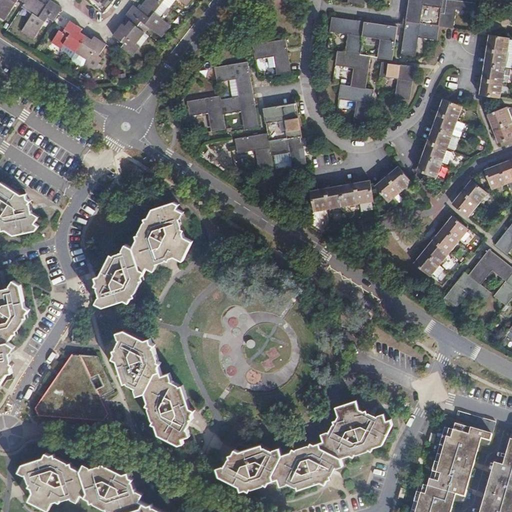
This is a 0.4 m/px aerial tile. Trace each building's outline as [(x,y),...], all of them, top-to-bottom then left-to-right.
[(18,0),(21,0),(25,3),(26,0),(0,0),(0,1),(0,16),(5,20),(18,0)] [(48,18),(54,21),(59,14),(63,8),(50,0),(47,6),(37,0),(26,0),(25,3),(22,7),(33,14),(22,31),(34,39),(48,18)] [(125,17),(130,21),(137,27),(138,27),(142,22),(163,37),(172,26),(161,18),(169,8),(163,3),(159,0),(146,0),(139,10),(134,5),(125,17)] [(409,0),(406,21),(421,23),(424,0),(409,0)] [(424,0),(421,23),(439,26),(443,0),(424,0)] [(443,0),(439,26),(453,28),(457,8),(475,11),(476,0),(443,0)] [(348,33),(346,53),(360,55),(363,37),(365,22),(332,17),(330,30),(348,33)] [(76,52),(86,36),(81,32),(83,29),(70,21),(65,29),(63,32),(59,30),(52,42),(62,49),(64,45),(76,52)] [(125,44),(122,47),(133,56),(140,47),(136,44),(145,33),(138,27),(137,27),(130,21),(126,26),(122,24),(113,36),(120,41),(125,44)] [(421,23),(406,21),(401,53),(414,55),(417,37),(437,40),(439,26),(421,23)] [(398,27),(365,22),(363,37),(395,42),(398,27)] [(140,47),(149,36),(145,33),(136,44),(140,47)] [(495,35),(492,51),(507,53),(510,39),(510,38),(495,35)] [(102,53),(107,45),(94,36),(92,40),(86,36),(76,52),(77,53),(88,60),(86,64),(95,70),(103,58),(100,57),(102,53)] [(360,55),(371,57),(393,60),(395,42),(363,37),(360,55)] [(255,59),(267,57),(274,56),(275,67),(276,70),(277,75),(292,72),(286,39),(253,44),(255,59)] [(492,51),(490,66),(505,68),(507,53),(492,51)] [(354,67),(351,86),(366,88),(371,57),(360,55),(346,53),(338,52),(335,64),(354,67)] [(86,64),(88,60),(77,53),(74,59),(74,61),(82,66),(84,66),(86,64)] [(274,56),(267,57),(269,68),(275,67),(274,56)] [(382,61),(380,75),(398,78),(395,97),(410,100),(415,67),(382,61)] [(241,96),(253,94),(248,62),(215,67),(218,82),(238,79),(240,92),(241,96)] [(490,66),(487,80),(502,83),(505,68),(490,66)] [(487,80),(485,95),(500,98),(502,83),(487,80)] [(366,88),(351,86),(340,85),(339,98),(357,101),(354,121),(369,123),(374,90),(366,88)] [(221,99),(224,114),(243,111),(247,129),(259,127),(253,94),(241,96),(233,97),(221,99)] [(221,96),(215,96),(188,101),(190,116),(210,113),(213,131),(226,129),(224,114),(221,99),(221,96)] [(443,99),(438,114),(443,116),(448,101),(443,99)] [(448,101),(443,116),(457,121),(463,106),(448,101)] [(264,108),(266,123),(299,118),(297,103),(264,108)] [(487,114),(492,129),(511,121),(511,120),(507,107),(487,114)] [(438,114),(433,128),(438,130),(443,116),(438,114)] [(443,116),(438,130),(452,135),(453,132),(457,121),(443,116)] [(299,118),(266,123),(268,133),(269,141),(302,135),(299,118)] [(511,121),(492,129),(498,143),(511,137),(511,121)] [(433,128),(428,142),(433,144),(438,130),(433,128)] [(438,130),(433,144),(447,149),(448,147),(452,135),(438,130)] [(269,141),(268,133),(235,139),(238,153),(256,151),(259,168),(273,166),(271,155),(269,141)] [(269,141),(271,155),(291,152),(294,171),(307,169),(302,135),(269,141)] [(428,142),(423,156),(428,158),(433,144),(428,142)] [(433,144),(428,158),(442,163),(442,162),(447,150),(447,149),(433,144)] [(447,150),(442,162),(447,164),(451,152),(447,150)] [(428,158),(423,156),(417,171),(422,173),(428,158)] [(428,158),(422,173),(437,178),(442,163),(428,158)] [(511,159),(499,164),(507,183),(511,181),(511,159)] [(507,183),(499,164),(484,170),(492,189),(507,183)] [(398,166),(387,176),(390,180),(402,171),(398,166)] [(402,171),(390,180),(400,192),(412,183),(402,171)] [(390,180),(387,176),(375,186),(379,190),(390,180)] [(390,180),(379,190),(389,202),(400,192),(390,180)] [(472,180),(462,192),(478,205),(488,193),(472,180)] [(0,227),(2,227),(2,229),(5,229),(14,235),(36,230),(39,225),(35,223),(39,216),(34,212),(32,213),(31,210),(28,210),(26,207),(30,200),(27,198),(22,199),(22,195),(2,182),(0,184),(0,227)] [(356,188),(359,203),(374,201),(371,185),(356,188)] [(341,191),(344,206),(359,203),(356,188),(341,191)] [(327,194),(329,209),(344,206),(341,191),(327,194)] [(478,205),(462,192),(452,203),(468,217),(478,205)] [(327,194),(312,196),(314,211),(329,209),(327,194)] [(138,239),(133,247),(140,268),(145,270),(147,266),(155,270),(157,265),(157,262),(159,262),(158,258),(163,257),(169,260),(170,257),(168,250),(172,249),(175,255),(185,260),(193,252),(192,241),(184,237),(182,232),(184,229),(181,228),(182,226),(179,218),(181,217),(183,212),(176,208),(178,203),(173,201),(153,208),(148,217),(145,218),(146,221),(144,221),(139,233),(139,234),(137,235),(138,239)] [(453,216),(443,228),(459,241),(469,229),(453,216)] [(511,223),(496,245),(507,254),(511,247),(511,223)] [(443,228),(433,240),(449,253),(459,241),(443,228)] [(433,240),(423,252),(440,265),(449,253),(433,240)] [(140,268),(133,247),(126,244),(123,249),(123,251),(115,254),(114,255),(111,254),(101,275),(102,279),(98,281),(96,285),(102,287),(104,291),(100,293),(101,296),(99,296),(97,302),(104,306),(125,299),(129,301),(131,296),(135,295),(134,292),(136,292),(141,281),(141,279),(143,278),(142,275),(145,270),(140,268)] [(511,267),(489,250),(468,275),(481,285),(493,269),(507,280),(511,273),(511,267)] [(430,277),(432,274),(439,266),(440,265),(423,252),(414,263),(430,277)] [(439,266),(432,274),(437,278),(444,270),(439,266)] [(481,285),(468,275),(465,272),(444,298),(456,308),(469,292),(483,303),(491,293),(481,285)] [(511,273),(507,280),(495,296),(507,305),(511,298),(511,273)] [(0,336),(7,335),(11,337),(14,333),(17,332),(16,330),(18,329),(25,319),(25,317),(27,316),(27,313),(30,309),(26,306),(21,284),(14,280),(10,285),(10,287),(7,288),(8,291),(3,292),(0,289),(0,336)] [(155,372),(161,370),(159,365),(161,362),(158,360),(159,359),(155,347),(154,346),(155,344),(152,342),(150,337),(146,339),(126,329),(118,331),(120,337),(121,338),(120,341),(123,343),(121,347),(115,349),(116,353),(120,355),(118,359),(125,381),(128,380),(129,382),(137,386),(136,387),(138,393),(146,391),(155,372)] [(82,331),(73,330),(72,342),(82,343),(82,331)] [(7,335),(0,336),(0,385),(8,372),(7,368),(12,367),(13,364),(8,360),(7,356),(11,355),(10,352),(12,351),(15,346),(8,342),(11,337),(7,335)] [(87,418),(91,418),(104,419),(102,417),(106,412),(108,413),(105,406),(103,401),(100,402),(97,395),(99,394),(97,389),(94,390),(88,378),(91,377),(80,354),(80,357),(73,357),(73,354),(59,374),(61,376),(53,387),(51,386),(48,390),(50,392),(46,398),(43,397),(36,407),(39,407),(41,413),(39,414),(56,415),(58,412),(60,414),(66,414),(84,415),(85,414),(87,418)] [(162,375),(161,370),(155,372),(146,391),(149,401),(148,404),(150,405),(149,407),(153,418),(154,419),(153,422),(157,424),(160,433),(179,443),(184,441),(183,436),(190,434),(188,428),(187,427),(189,425),(185,423),(187,419),(193,417),(192,413),(188,411),(190,407),(183,385),(180,386),(180,384),(171,380),(172,378),(170,373),(162,375)] [(324,441),(319,443),(320,447),(341,458),(351,454),(354,456),(355,453),(356,454),(368,450),(368,449),(372,450),(373,447),(383,444),(392,426),(388,423),(386,420),(381,417),(378,415),(377,416),(374,415),(373,418),(369,416),(367,410),(364,411),(361,416),(357,415),(359,410),(356,402),(336,407),(339,415),(337,419),(333,421),(335,424),(333,424),(329,432),(328,431),(321,433),(324,441)] [(444,413),(440,426),(446,428),(453,430),(456,423),(469,427),(480,430),(493,434),(496,421),(458,410),(456,417),(444,413)] [(446,428),(431,479),(452,485),(469,427),(456,423),(453,430),(446,428)] [(451,511),(457,494),(453,493),(455,486),(467,489),(478,455),(482,438),(479,437),(480,430),(469,427),(452,485),(431,479),(429,486),(441,490),(434,511),(451,511)] [(479,437),(482,438),(490,440),(493,434),(480,430),(479,437)] [(503,465),(507,466),(511,467),(511,440),(503,465)] [(320,447),(319,443),(314,444),(311,443),(310,446),(308,444),(297,448),(296,450),(293,449),(292,452),(282,454),(272,474),(273,479),(278,478),(281,486),(286,484),(287,482),(295,486),(297,486),(298,489),(322,481),(323,477),(327,479),(331,478),(329,472),(331,468),(334,469),(336,467),(337,467),(343,465),(341,458),(320,447)] [(272,474),(282,454),(279,447),(273,449),(272,450),(265,446),(263,447),(262,444),(240,451),(237,455),(233,453),(230,454),(232,461),(229,465),(226,463),(225,466),(224,465),(217,467),(220,475),(240,485),(241,490),(246,489),(249,490),(250,488),(252,488),(263,484),(264,483),(267,484),(268,481),(273,479),(272,474)] [(88,491),(81,469),(73,465),(71,462),(69,462),(68,461),(58,456),(55,456),(54,453),(51,454),(46,452),(44,457),(23,464),(19,471),(25,474),(26,473),(28,476),(31,476),(33,479),(29,485),(32,487),(39,485),(40,489),(34,491),(30,500),(49,510),(53,501),(57,500),(60,501),(61,498),(63,499),(72,496),(72,498),(78,501),(81,493),(86,496),(88,491)] [(118,507),(140,499),(144,492),(138,489),(136,490),(135,487),(136,485),(130,484),(133,478),(130,476),(125,477),(124,473),(103,462),(101,465),(100,464),(92,467),(91,465),(85,463),(81,469),(88,491),(86,496),(90,498),(91,501),(94,501),(95,502),(106,508),(108,507),(109,510),(112,509),(116,511),(118,507)] [(495,462),(493,469),(505,472),(507,466),(503,465),(495,462)] [(497,511),(508,473),(511,474),(511,467),(507,466),(505,472),(493,469),(490,481),(480,511),(497,511)] [(511,511),(511,474),(508,473),(497,511),(511,511)] [(434,511),(441,490),(429,486),(421,483),(412,511),(434,511)] [(453,493),(457,494),(465,496),(466,492),(467,489),(455,486),(453,493)] [(166,511),(155,505),(153,506),(152,504),(149,504),(140,499),(118,507),(116,511),(118,511),(166,511)]
